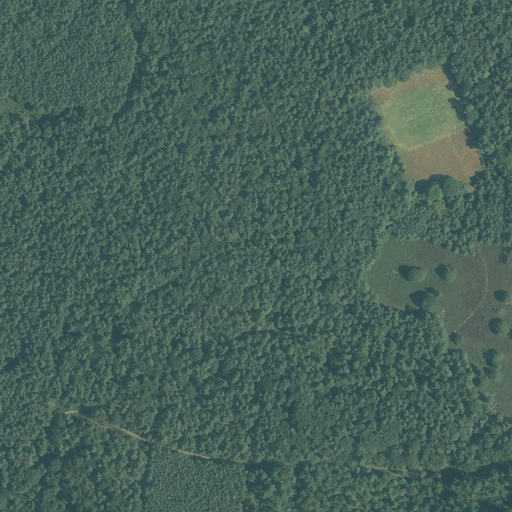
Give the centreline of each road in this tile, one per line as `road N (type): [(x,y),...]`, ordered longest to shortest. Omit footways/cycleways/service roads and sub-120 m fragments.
road 1 (track): [(0,455),(33,466),(60,416),(75,411),(218,460),(386,469),(511,462)]
road 2 (track): [(450,137),(466,171),(460,200),(485,270),(480,306),(460,330),(362,395),(348,464)]
